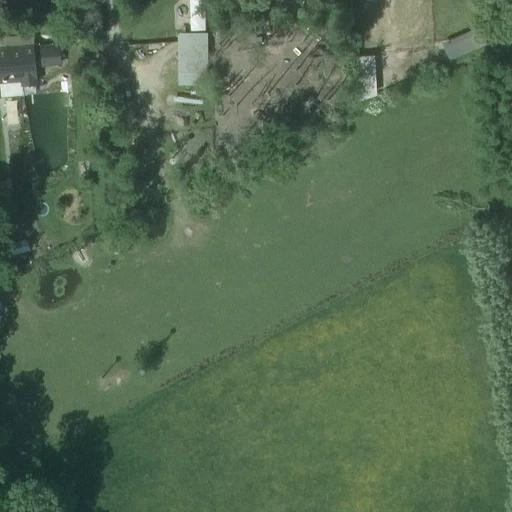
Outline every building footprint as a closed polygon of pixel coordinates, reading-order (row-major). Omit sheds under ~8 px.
[(188,0),(189,31),(204,31),(202,0),(188,0)] [(303,22),(320,22),(319,1),(302,2),(303,22)] [(501,38),(511,40),(511,26),(506,24),(501,38)] [(483,30),(444,38),(448,56),(487,48),(483,30)] [(207,35),(177,34),(177,85),(207,85),(207,35)] [(38,94),(36,68),(61,66),(59,45),(34,47),(33,38),(0,40),(0,96),(0,98),(36,94),(38,94)] [(374,53),(354,54),(356,96),(376,96),(374,53)] [(322,70),(335,70),(336,85),(347,85),(346,57),(342,57),(342,56),(322,56),(322,70)]
